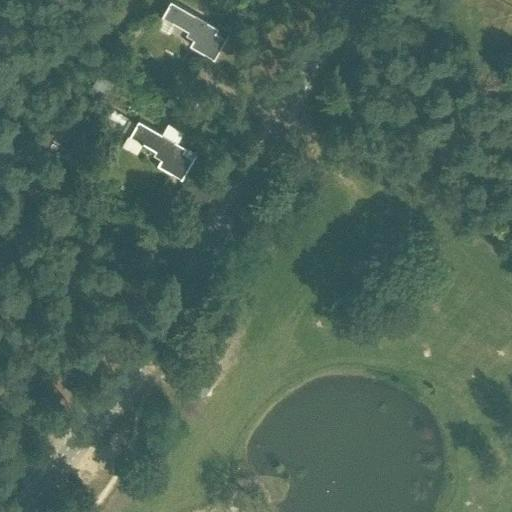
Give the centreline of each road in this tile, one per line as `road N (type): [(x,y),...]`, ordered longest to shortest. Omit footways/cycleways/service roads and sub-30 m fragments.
road 1 (unclassified): [(350,0),(143,357),(13,511)]
road 2 (track): [(203,254),(0,172)]
road 3 (track): [(11,173),(34,129),(90,64),(122,0)]
